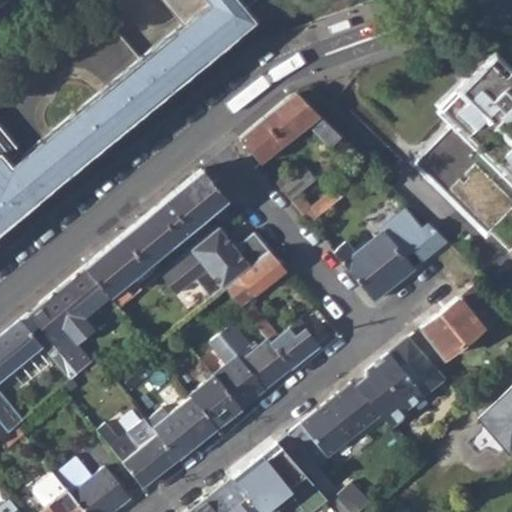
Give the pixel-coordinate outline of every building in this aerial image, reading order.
[(0,221),(247,17),(239,6),(247,0),(161,0),(181,24),(20,156),(0,132),(0,221)] [(352,25),(349,18),(330,25),(332,29),(333,33),(352,25)] [(508,32),(488,25),(485,31),(505,39),(507,35),(508,32)] [(420,161),(509,244),(511,247),(511,91),(483,65),(440,108),(455,123),(420,161)] [(291,200),(309,223),(372,168),(295,92),(290,96),(238,136),(259,162),(307,122),(342,154),(336,160),(348,174),(311,206),(299,193),(291,200)] [(275,181),(289,199),(312,178),(302,167),(285,181),(281,176),(275,181)] [(153,266),(210,217),(215,225),(224,226),(224,224),(230,219),(232,211),(226,204),(228,202),(203,171),(88,265),(85,267),(111,299),(122,313),(142,296),(140,293),(133,284),(153,266)] [(333,252),(372,299),(412,267),(404,258),(412,252),(419,262),(446,241),(427,223),(421,228),(405,208),(379,229),(381,232),(354,252),(345,242),(333,252)] [(224,287),(269,252),(254,233),(238,246),(243,251),(237,255),(233,250),(217,231),(159,278),(174,297),(192,282),(197,282),(209,299),(224,287)] [(233,250),(237,255),(243,251),(238,246),(233,250)] [(269,252),(224,287),(266,338),(289,365),(316,343),(297,317),(277,333),(248,298),(278,273),(274,269),(280,265),(269,252)] [(156,272),(153,266),(133,284),(140,293),(155,281),(156,272)] [(28,314),(80,376),(92,365),(78,347),(93,333),(83,321),(111,299),(85,267),(28,314)] [(420,327),(443,356),(496,313),(473,285),(420,327)] [(42,346),(71,382),(80,376),(28,314),(20,320),(42,346)] [(0,336),(0,422),(9,434),(17,428),(24,422),(0,391),(0,380),(42,346),(20,320),(0,336)] [(217,333),(262,386),(289,365),(266,338),(248,351),(245,346),(247,344),(230,324),(217,333)] [(211,374),(238,406),(262,386),(217,333),(208,341),(225,363),(211,374)] [(354,386),(380,414),(391,426),(408,412),(405,407),(445,377),(409,336),(366,370),(365,377),(354,386)] [(189,395),(214,425),(238,406),(211,374),(188,393),(189,395)] [(78,388),(71,382),(63,390),(68,396),(78,388)] [(317,464),(380,414),(354,386),(351,382),(289,431),(317,464)] [(511,384),(479,416),(507,448),(511,444),(511,384)] [(157,432),(176,455),(214,425),(189,395),(166,412),(161,407),(146,418),(147,421),(157,432)] [(96,430),(140,484),(176,455),(157,432),(147,421),(146,418),(144,417),(118,439),(104,423),(96,430)] [(0,441),(0,442),(9,434),(0,422),(0,441)] [(9,434),(0,442),(7,449),(24,436),(17,428),(9,434)] [(277,440),(230,479),(257,511),(299,511),(303,509),(305,511),(312,511),(327,500),(277,440)] [(66,488),(84,511),(104,511),(127,494),(104,466),(91,476),(76,456),(54,474),(66,488)] [(31,493),(42,507),(66,488),(54,474),(51,471),(32,486),(31,493)] [(218,511),(257,511),(230,479),(206,497),(218,511)] [(353,482),(330,502),(339,511),(359,511),(370,501),(353,482)] [(84,511),(66,488),(42,507),(35,511),(84,511)] [(218,511),(206,497),(186,511),(218,511)]
